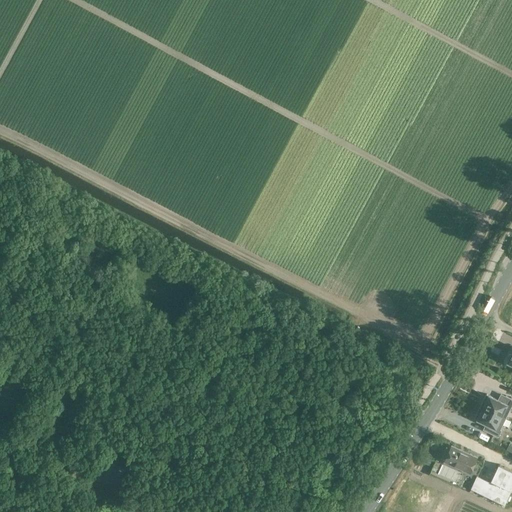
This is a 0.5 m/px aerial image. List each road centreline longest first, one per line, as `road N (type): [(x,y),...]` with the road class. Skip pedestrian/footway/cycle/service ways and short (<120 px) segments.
road 1 (secondary): [(364,511),(485,317)]
road 2 (track): [(350,310),(454,374)]
